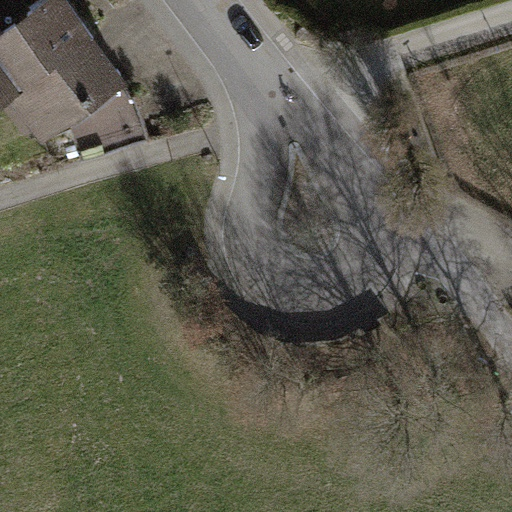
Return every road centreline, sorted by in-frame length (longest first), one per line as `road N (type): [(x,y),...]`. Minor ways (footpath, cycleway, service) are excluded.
road 1 (residential): [(283,122),(346,80),(511,25)]
road 2 (track): [(511,347),(458,276),(317,227)]
road 3 (residential): [(283,122),(205,0)]
